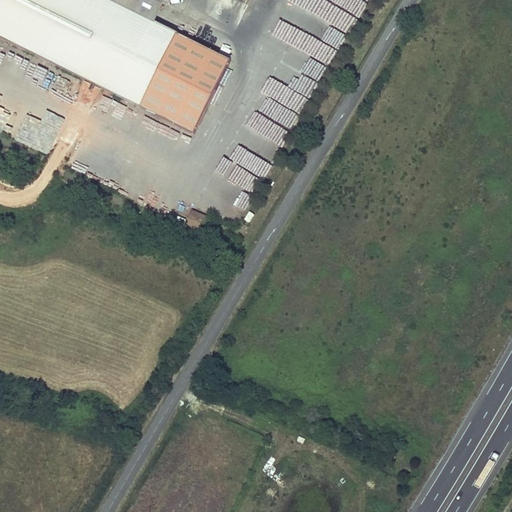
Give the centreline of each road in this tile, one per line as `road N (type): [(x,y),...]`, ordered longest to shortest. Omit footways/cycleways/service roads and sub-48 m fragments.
road 1 (tertiary): [(408,0),(105,511)]
road 2 (trunk): [(511,366),(424,511)]
